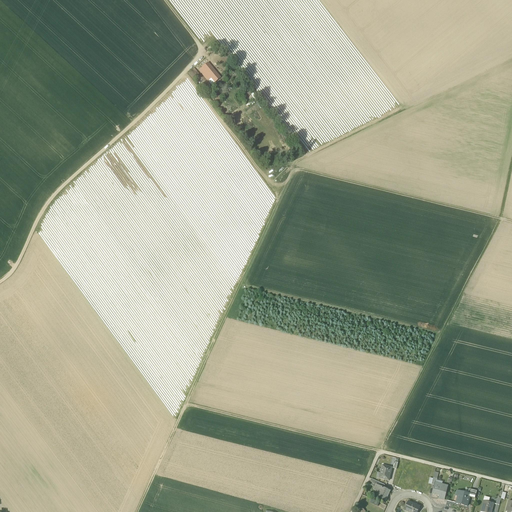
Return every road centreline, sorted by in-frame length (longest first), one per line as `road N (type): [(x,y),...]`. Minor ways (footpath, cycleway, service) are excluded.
road 1 (track): [(137,511),(292,169),(499,219)]
road 2 (track): [(165,0),(202,54),(60,187),(0,282)]
road 3 (track): [(511,158),(499,219),(381,454)]
road 4 (track): [(185,405),(381,454)]
